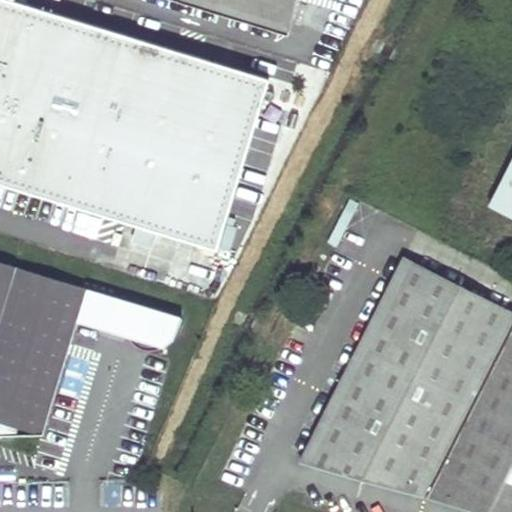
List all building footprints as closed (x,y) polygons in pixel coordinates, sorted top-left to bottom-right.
[(0,0),(0,182),(139,224),(159,230),(217,247),(239,177),(253,181),(259,161),(245,157),(268,80),(6,0),(0,0)] [(178,0),(287,33),(296,0),(178,0)] [(511,160),(490,205),(511,216),(511,160)] [(9,191),(0,188),(0,202),(5,204),(9,191)] [(351,200),(328,244),(335,247),(358,203),(351,200)] [(159,230),(139,224),(133,243),(154,249),(159,230)] [(511,511),(511,313),(404,259),(302,461),(483,511),(511,511)] [(0,312),(14,268),(0,263),(0,312)] [(182,319),(14,268),(0,312),(0,434),(20,435),(21,429),(42,435),(77,321),(138,340),(137,344),(152,349),(154,345),(163,348),(169,343),(173,338),(178,329),(181,323),(182,319)]
